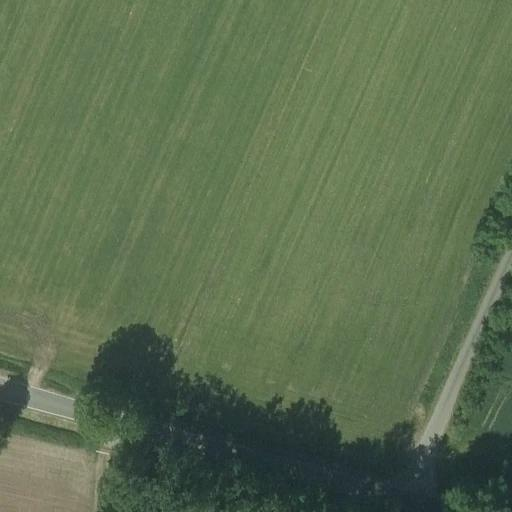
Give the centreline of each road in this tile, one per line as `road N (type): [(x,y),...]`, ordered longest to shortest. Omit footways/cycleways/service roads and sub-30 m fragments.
road 1 (tertiary): [(0,390),(401,497)]
road 2 (unclassified): [(401,497),(511,251)]
